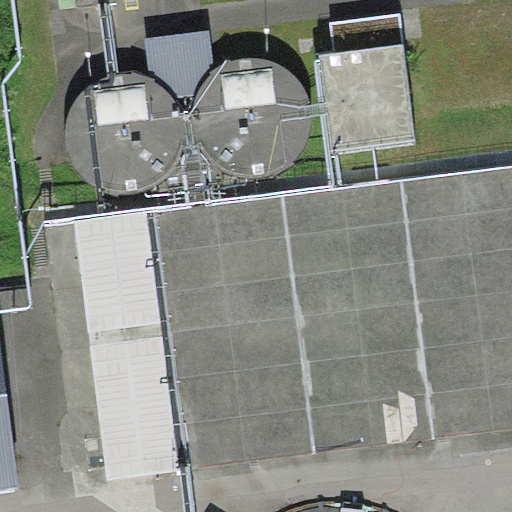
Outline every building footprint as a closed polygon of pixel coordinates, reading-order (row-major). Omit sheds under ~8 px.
[(403,46),(319,57),(332,155),(416,144),(403,46)] [(208,167),(224,178),(243,184),(262,184),(282,176),(298,163),(309,145),(313,125),(310,104),(300,86),(284,72),(265,64),(244,63),(226,68),(209,79),(197,95),(191,113),(191,132),(197,151),(208,167)] [(84,180),(100,191),(118,197),(138,197),(158,190),(174,176),(184,158),(188,138),(185,117),(175,99),(160,85),(141,77),(120,76),(101,81),(85,92),(73,108),(67,126),(66,146),(72,164),(84,180)] [(511,165),(148,209),(180,466),(511,424),(511,165)] [(105,475),(180,466),(148,209),(74,219),(105,475)] [(0,486),(22,483),(0,304),(0,486)]
